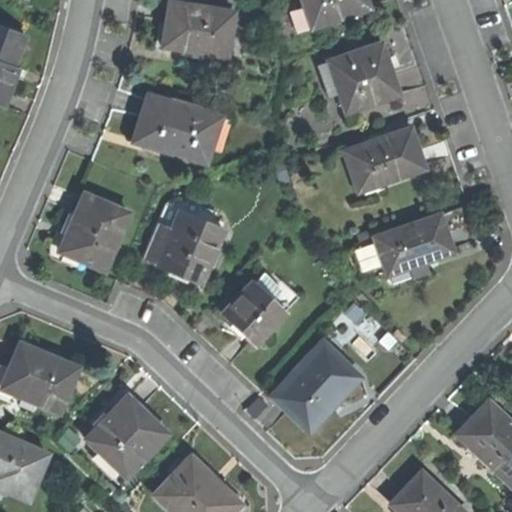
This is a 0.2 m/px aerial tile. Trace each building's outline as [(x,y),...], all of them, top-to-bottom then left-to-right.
[(235,9),(173,0),(171,0),(168,19),(165,43),(229,53),(235,9)] [(305,0),(307,6),(314,25),(366,8),(363,0),(305,0)] [(299,30),(314,25),(307,6),(293,11),(299,30)] [(0,102),(7,105),(16,80),(12,79),(16,67),(28,32),(0,21),(0,102)] [(383,41),(331,59),(340,84),(349,110),(400,93),(391,66),(383,41)] [(328,88),(340,84),(331,59),(319,63),(328,88)] [(173,100),(150,94),(144,115),(138,139),(160,145),(186,152),(209,158),(222,114),(199,107),(200,104),(174,97),(173,100)] [(346,150),(360,189),(425,167),(419,147),(412,127),(346,150)] [(184,159),(186,152),(160,145),(158,152),(184,159)] [(131,210),(85,192),(74,218),(62,248),(107,267),(131,210)] [(146,254),(160,260),(181,206),(215,220),(220,209),(181,193),(168,198),(146,254)] [(179,270),(203,280),(212,257),(220,236),(225,224),(215,220),(181,206),(160,260),(159,262),(179,270)] [(441,212),(377,233),(385,259),(390,273),(455,251),(448,232),(441,212)] [(361,267),(385,259),(377,233),(361,238),(362,241),(354,243),(361,267)] [(228,239),(220,236),(212,257),(220,260),(228,239)] [(265,272),(256,281),(271,294),(279,285),(277,283),(265,272)] [(279,285),(271,294),(286,309),(300,294),(282,277),(277,283),(279,285)] [(240,326),(256,341),(286,309),(271,294),(256,281),(254,279),(224,311),(240,326)] [(324,341),(274,392),(292,409),(310,427),(360,376),(324,341)] [(10,369),(0,392),(0,393),(31,406),(59,418),(78,371),(19,346),(14,360),(10,369)] [(0,400),(28,412),(31,406),(0,393),(0,392),(10,369),(0,364),(0,400)] [(85,444),(125,482),(166,440),(144,419),(125,401),(85,444)] [(472,428),(459,442),(511,493),(511,434),(488,412),(472,428)] [(46,453),(0,433),(0,487),(27,498),(46,453)] [(191,464),(157,502),(168,511),(237,511),(240,509),(215,485),(191,464)] [(407,497),(393,511),(453,511),(423,481),(407,497)]
